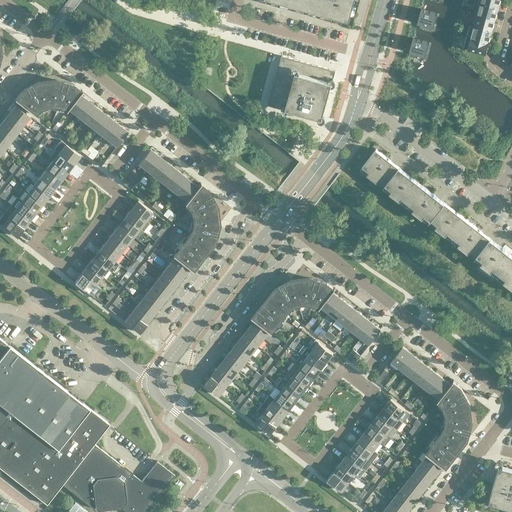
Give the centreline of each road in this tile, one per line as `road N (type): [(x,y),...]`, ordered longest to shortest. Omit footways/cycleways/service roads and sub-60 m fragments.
road 1 (residential): [(357,380),(342,368),(286,442),(316,465),(373,392),(368,388)]
road 2 (residential): [(103,181),(89,171),(33,244),(62,267),(119,193)]
road 3 (tertiary): [(159,384),(171,355),(278,218)]
road 4 (residential): [(159,384),(138,377),(0,268)]
road 5 (residential): [(482,447),(510,413),(510,399),(406,317)]
road 6 (unclassified): [(492,203),(356,103)]
road 7 (residential): [(406,317),(278,218)]
road 8 (residential): [(278,218),(154,120)]
road 9 (residential): [(368,56),(239,18),(238,0)]
road 10 (tertiary): [(278,218),(344,134),(356,103)]
road 11 (residential): [(154,120),(47,34)]
